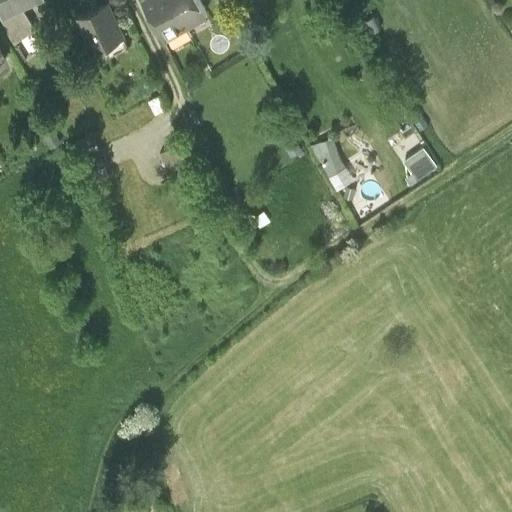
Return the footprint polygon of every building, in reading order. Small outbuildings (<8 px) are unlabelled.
[(0,0),(0,11),(21,3),(26,0),(0,0)] [(186,23),(172,0),(145,0),(165,34),(186,23)] [(199,0),(172,0),(186,23),(206,12),(199,0)] [(108,1),(78,15),(94,48),(123,34),(108,1)] [(21,3),(0,11),(0,18),(15,40),(37,26),(21,3)] [(161,96),(152,100),(158,114),(167,110),(161,96)] [(52,124),(43,129),(51,143),(60,138),(52,124)] [(14,170),(50,150),(40,133),(4,153),(14,170)] [(95,133),(79,140),(92,171),(108,165),(95,133)] [(300,145),(292,133),(284,138),(292,150),(300,145)] [(332,133),(314,142),(328,169),(346,160),(332,133)] [(407,153),(416,168),(434,158),(425,143),(407,153)] [(179,144),(162,151),(172,176),(189,168),(179,144)] [(348,161),(332,169),(339,183),(355,176),(348,161)]
